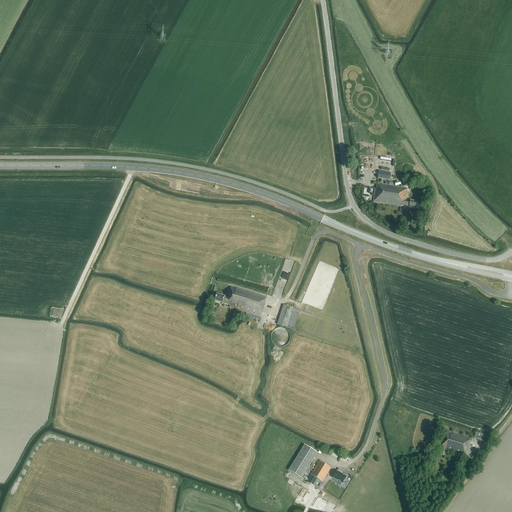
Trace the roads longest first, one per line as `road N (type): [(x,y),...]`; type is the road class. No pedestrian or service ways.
road 1 (primary): [(0,165),(192,174),(439,261)]
road 2 (unclassified): [(511,252),(484,260),(442,251),(384,231),(355,209),(322,0)]
road 3 (unclassified): [(348,463),(364,449),(385,390),(355,259),(359,244)]
road 4 (track): [(61,324),(132,167)]
road 5 (unclassified): [(507,296),(359,244)]
